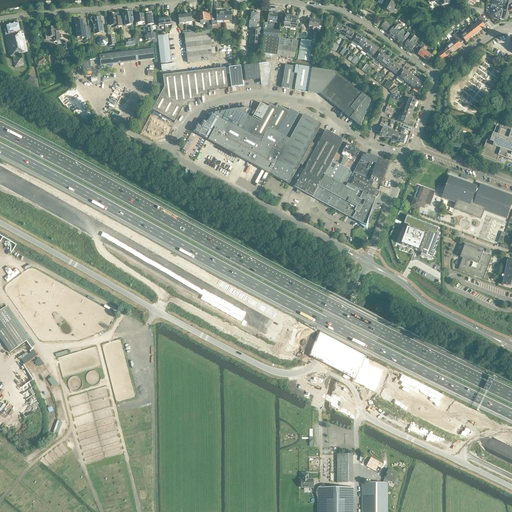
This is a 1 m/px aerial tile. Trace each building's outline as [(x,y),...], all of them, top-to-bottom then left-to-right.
[(395,6),(393,5),(395,1),(392,0),(386,0),(383,8),(391,12),(395,6)] [(123,14),(125,25),(132,24),(133,20),(131,12),(123,14)] [(199,14),(199,21),(200,24),(206,23),(207,30),(212,29),(211,25),(210,13),(210,12),(205,13),(199,14)] [(214,13),(210,13),(211,25),(216,25),(216,21),(223,21),(223,12),(216,12),(216,14),(214,14),(214,13)] [(255,28),(256,23),(254,22),(254,21),(259,21),(259,12),(250,12),(249,21),(251,21),(251,22),(249,22),(249,27),(250,28),(248,48),(259,48),(260,28),(255,28)] [(152,13),(145,14),(147,25),(153,24),(152,13)] [(267,21),(275,23),(277,14),(268,13),(267,21)] [(145,24),(143,14),(134,15),(136,26),(145,24)] [(116,17),(116,15),(109,16),(110,26),(114,25),(114,27),(122,26),(120,16),(116,17)] [(290,25),(289,28),(296,29),(296,26),(297,17),(291,16),(290,25)] [(476,25),(481,31),(485,27),(484,25),(486,23),(481,16),(478,18),(480,21),(476,25)] [(91,21),(92,22),(94,34),(100,33),(100,32),(103,31),(101,17),(95,18),(94,17),(93,17),(91,17),(90,18),(90,19),(90,20),(91,21)] [(90,39),(89,28),(85,29),(84,25),(83,25),(82,20),(79,21),(79,19),(77,20),(76,21),(75,23),(77,38),(82,37),(82,39),(86,38),(86,39),(90,39)] [(301,40),(297,59),(311,62),(315,41),(318,41),(321,27),(318,26),(319,21),(309,19),(308,26),(308,28),(309,29),(310,30),(308,41),(303,40),(301,40)] [(21,31),(20,31),(18,22),(6,25),(6,29),(4,29),(6,35),(5,35),(10,56),(28,52),(23,33),(21,31)] [(267,23),(264,22),(263,37),(264,37),(278,38),(279,31),(266,30),(267,23)] [(385,22),(381,27),(387,31),(393,24),(390,22),(388,24),(385,22)] [(340,34),(343,26),(338,24),(334,31),(340,34)] [(389,33),(392,36),(399,27),(396,24),(389,33)] [(476,35),(481,31),(476,25),(471,29),(476,35)] [(343,26),(340,34),(338,37),(344,39),(345,37),(349,29),(343,26)] [(401,28),(399,27),(392,36),(396,38),(400,32),(399,31),(401,28)] [(48,28),(48,38),(52,37),(53,42),(57,42),(57,44),(63,44),(63,50),(68,50),(68,42),(63,42),(60,42),(59,32),(54,33),(54,28),(48,28)] [(355,32),(349,29),(345,37),(351,39),(355,32)] [(466,32),(471,38),(476,35),(471,29),(466,32)] [(212,60),(208,30),(193,32),(188,33),(187,33),(185,33),(184,33),(187,63),(212,60)] [(464,30),(459,34),(458,32),(456,34),(462,42),(464,40),(466,42),(471,38),(466,32),(464,30)] [(402,33),(400,32),(396,38),(399,41),(406,32),(404,31),(402,33)] [(146,34),(144,34),(145,43),(151,42),(152,42),(153,44),(157,43),(156,32),(153,33),(146,34)] [(409,35),(406,32),(399,41),(402,44),(409,35)] [(351,44),(356,47),(363,38),(358,34),(351,44)] [(452,44),(457,50),(462,46),(460,44),(462,42),(456,34),(453,36),(457,40),(452,44)] [(176,64),(171,64),(167,35),(157,36),(161,71),(176,70),(176,64)] [(104,36),(100,36),(97,40),(97,44),(101,46),(105,46),(108,43),(107,39),(104,36)] [(408,48),(415,38),(412,36),(404,45),(408,48)] [(292,40),(285,39),(278,38),(264,37),(262,53),(295,58),(298,40),(292,39),(292,40)] [(356,47),(361,51),(368,41),(363,38),(356,47)] [(417,40),(415,38),(408,48),(411,51),(416,44),(415,43),(417,40)] [(368,41),(361,51),(366,55),(368,52),(373,45),(368,41)] [(418,54),(423,58),(428,52),(423,48),(425,45),(423,43),(417,50),(420,52),(418,54)] [(452,53),(457,50),(452,44),(447,47),(452,53)] [(378,49),(373,45),(368,52),(373,56),(378,49)] [(442,51),(447,57),(452,53),(447,47),(442,51)] [(154,59),(153,49),(135,51),(99,55),(100,66),(136,61),(154,59)] [(435,55),(435,63),(440,59),(442,61),(447,57),(442,51),(438,55),(437,54),(435,55)] [(380,63),(385,56),(380,52),(376,59),(374,57),(371,62),(378,67),(380,63)] [(430,60),(435,63),(435,55),(433,54),(432,55),(428,52),(423,58),(428,62),(430,60)] [(24,66),(22,56),(13,58),(15,68),(24,66)] [(385,67),(390,60),(385,56),(380,63),(385,67)] [(89,60),(81,61),(82,63),(83,72),(91,71),(89,60)] [(390,70),(395,63),(390,60),(385,67),(390,70)] [(258,64),(260,79),(261,84),(268,85),(270,71),(269,63),(258,64)] [(401,67),(395,63),(390,70),(395,74),(401,67)] [(260,79),(258,64),(243,66),(245,81),(260,79)] [(281,88),(286,88),(291,89),(294,74),(295,67),(285,65),(282,82),(281,88)] [(240,66),(228,67),(231,87),(243,86),(240,66)] [(309,69),(295,67),(294,74),(297,75),(296,78),(294,90),(305,92),(309,69)] [(164,88),(152,109),(175,121),(182,107),(188,106),(187,103),(194,102),(194,99),(201,98),(201,95),(208,94),(207,90),(228,88),(225,68),(162,75),(164,88)] [(371,100),(336,72),(312,68),(308,92),(320,94),(360,126),(371,100)] [(404,80),(409,73),(404,70),(399,77),(398,76),(396,79),(402,83),(404,80)] [(409,73),(404,80),(409,84),(414,77),(409,73)] [(28,75),(23,82),(38,91),(36,80),(28,75)] [(419,81),(414,77),(409,84),(414,88),(419,81)] [(424,85),(419,81),(414,88),(419,91),(424,85)] [(406,103),(414,106),(416,100),(414,100),(415,97),(405,94),(404,96),(408,97),(406,103)] [(261,103),(252,119),(256,121),(260,123),(269,108),(261,103)] [(411,112),(414,106),(406,103),(403,109),(411,112)] [(278,110),(270,105),(269,108),(260,123),(256,121),(249,134),(261,141),(268,128),(278,110)] [(215,113),(214,115),(219,118),(226,122),(240,130),(248,116),(247,116),(251,109),(247,107),(215,113)] [(277,133),(288,112),(279,107),(278,110),(268,128),(261,141),(276,149),(283,136),(277,133)] [(283,136),(286,138),(299,114),(290,109),(288,112),(277,133),(283,136)] [(401,115),(409,118),(411,112),(403,109),(401,115)] [(203,121),(202,123),(200,126),(197,124),(193,132),(206,139),(219,118),(214,115),(211,113),(206,123),(203,121)] [(282,152),(270,174),(289,184),(321,124),(303,114),(282,152)] [(407,124),(409,118),(401,115),(399,121),(407,124)] [(150,116),(142,132),(153,139),(154,139),(156,140),(159,139),(160,140),(160,139),(162,138),(163,139),(163,138),(166,137),(168,135),(168,134),(172,127),(150,116)] [(249,134),(256,121),(252,119),(248,116),(240,130),(249,134)] [(276,149),(261,141),(249,134),(240,130),(226,122),(219,118),(213,127),(215,128),(208,140),(257,167),(270,174),(282,152),(276,149)] [(379,135),(385,137),(388,129),(382,127),(383,125),(380,124),(377,132),(380,133),(379,135)] [(511,131),(496,126),(492,136),(488,135),(481,155),(497,161),(499,156),(511,160),(511,131)] [(391,139),(394,131),(388,129),(385,137),(391,139)] [(324,175),(332,162),(344,140),(325,130),(320,138),(321,139),(319,142),(318,142),(294,187),(312,197),(324,175)] [(400,133),(394,131),(391,139),(397,141),(400,133)] [(400,133),(397,141),(403,144),(406,135),(400,133)] [(451,138),(449,144),(460,148),(462,142),(451,138)] [(347,158),(354,147),(347,143),(342,152),(343,153),(342,155),(347,158)] [(465,144),(463,150),(476,154),(479,149),(465,144)] [(360,151),(354,147),(347,158),(352,161),(354,158),(355,159),(360,151)] [(369,181),(377,158),(366,154),(365,155),(363,154),(353,173),(351,176),(371,187),(373,182),(369,181)] [(389,162),(377,158),(369,181),(373,182),(381,185),(389,162)] [(335,181),(343,166),(335,162),(335,163),(332,162),(324,175),(335,181)] [(345,187),(351,176),(353,173),(350,172),(350,171),(343,166),(335,181),(345,187)] [(371,187),(351,176),(345,187),(335,181),(324,175),(312,197),(315,198),(350,218),(365,227),(375,198),(376,198),(377,197),(377,196),(378,196),(378,195),(378,194),(378,193),(378,192),(378,191),(371,187)] [(450,176),(442,198),(457,204),(454,209),(481,219),(485,210),(487,211),(486,211),(507,219),(511,206),(511,196),(481,185),(479,189),(477,188),(477,186),(450,176)] [(414,198),(411,206),(420,210),(421,207),(424,208),(425,203),(430,205),(435,192),(422,187),(417,199),(414,198)] [(407,226),(401,244),(415,250),(418,251),(421,252),(421,251),(423,252),(421,256),(433,260),(436,252),(433,251),(438,238),(438,239),(440,233),(438,232),(439,228),(434,226),(414,219),(414,218),(407,216),(405,224),(409,225),(409,226),(407,226)] [(463,258),(458,269),(484,279),(492,257),(483,254),(484,251),(465,244),(460,257),(463,258)] [(511,260),(508,260),(503,285),(511,287),(511,260)] [(30,340),(9,309),(6,311),(5,309),(0,311),(0,337),(11,353),(27,342),(28,342),(30,340)] [(25,363),(38,354),(34,349),(21,358),(25,363)] [(35,361),(39,367),(44,363),(40,357),(35,361)] [(21,372),(18,375),(22,379),(23,379),(28,384),(30,382),(21,372)] [(53,431),(58,433),(62,421),(57,419),(53,431)] [(337,454),(336,482),(352,483),(352,454),(337,454)] [(367,454),(362,463),(378,472),(383,463),(367,454)] [(392,471),(388,469),(384,478),(385,478),(383,481),(383,483),(361,483),(361,511),(387,511),(388,483),(387,483),(388,480),(396,484),(398,479),(396,478),(397,476),(391,473),(392,471)] [(301,479),(300,488),(304,488),(304,487),(308,487),(308,488),(313,488),(313,479),(308,479),(308,473),(301,473),(301,479)] [(315,492),(315,493),(315,494),(316,495),(316,496),(316,497),(317,497),(318,498),(318,504),(317,511),(353,511),(353,503),(353,488),(338,488),(329,488),(328,487),(327,486),(326,486),(325,485),(324,485),(323,485),(322,485),(321,485),(320,486),(319,486),(319,487),(318,487),(317,488),(316,489),(316,490),(316,491),(315,492)]
